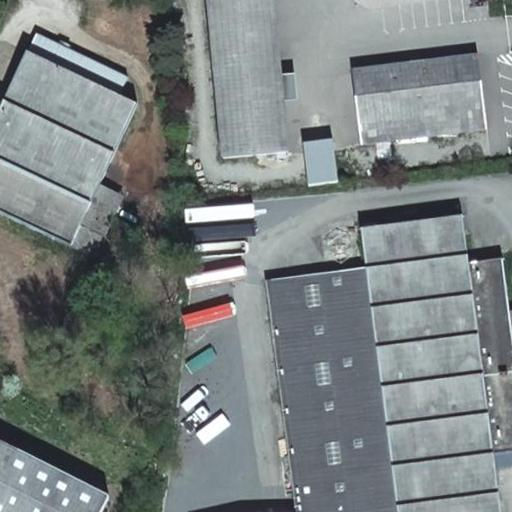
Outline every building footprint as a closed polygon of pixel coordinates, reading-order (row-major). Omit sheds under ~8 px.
[(207,0),(223,159),(287,153),(273,0),(207,0)] [(79,225),(99,184),(138,105),(118,96),(127,79),(37,36),(0,112),(0,212),(90,255),(100,236),(79,225)] [(353,72),(362,144),(487,129),(477,57),(353,72)] [(100,236),(121,195),(99,184),(79,225),(100,236)] [(268,282),(297,511),(500,511),(493,454),(511,451),(511,326),(510,312),(504,260),(469,264),(462,217),(361,230),(367,269),(268,282)] [(0,511),(101,511),(110,497),(0,441),(0,511)]
